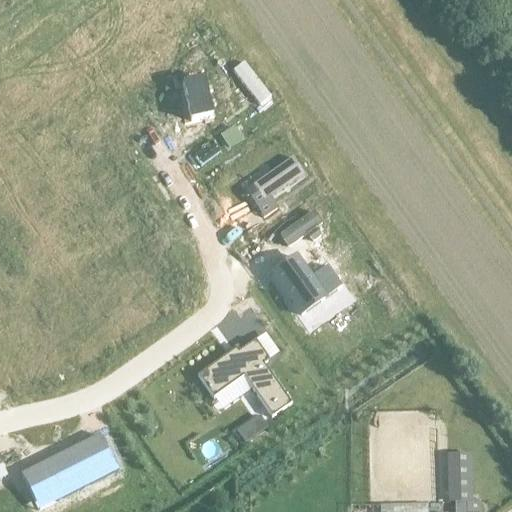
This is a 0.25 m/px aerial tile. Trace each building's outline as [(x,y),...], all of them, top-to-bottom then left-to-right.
[(511,0),(486,0),(494,13),(511,3),(511,0)] [(1,28),(0,28),(0,74),(24,49),(1,28)] [(204,81),(182,86),(191,123),(213,118),(204,81)] [(217,132),(225,143),(238,134),(230,122),(217,132)] [(292,160),(253,187),(264,203),(303,176),(292,160)] [(279,210),(273,201),(258,212),(264,220),(279,210)] [(296,259),(272,276),(301,317),(341,289),(327,268),(310,280),(296,259)] [(237,350),(197,378),(214,401),(244,380),(272,420),(291,406),(263,366),(269,362),(255,342),(239,354),(237,350)] [(256,411),(245,419),(253,431),(264,423),(256,411)] [(38,467),(21,476),(38,511),(40,511),(57,504),(118,473),(117,472),(109,455),(100,437),(38,467)]
